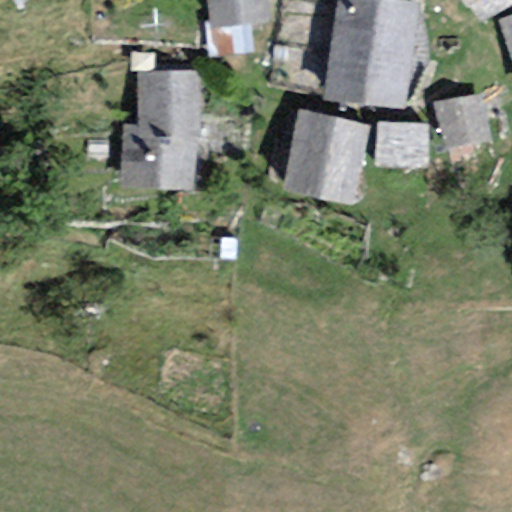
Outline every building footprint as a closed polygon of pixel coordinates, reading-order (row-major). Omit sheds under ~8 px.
[(207,0),(210,25),(267,20),(265,0),(207,0)] [(414,6),(362,0),(340,0),(329,97),(401,106),(414,6)] [(511,0),(468,0),(480,20),(511,2),(511,0)] [(511,18),(503,21),(511,49),(511,18)] [(196,75),(139,75),(139,130),(125,129),(124,187),(191,187),(196,134),(196,75)] [(480,97),(436,105),(443,146),(487,138),(480,97)] [(366,129),(300,114),(284,187),(350,202),(366,129)] [(426,128),(379,126),(377,165),(425,167),(426,128)]
